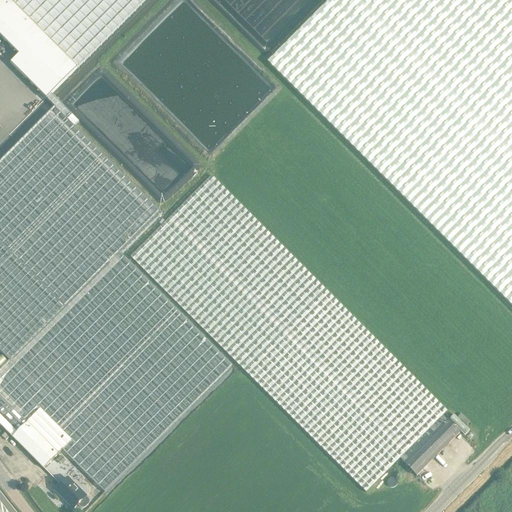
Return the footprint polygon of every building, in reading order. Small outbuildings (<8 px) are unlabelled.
[(79,122),(63,107),(51,95),(146,0),(0,0),(0,36),(18,55),(10,64),(55,108),(0,162),(0,351),(10,361),(0,370),(0,424),(13,438),(44,469),(58,455),(63,450),(105,493),(150,448),(232,367),(122,256),(163,215),(159,211),(74,127),(79,122)] [(511,0),(329,0),(267,63),(510,305),(511,306),(511,0)] [(366,493),(400,459),(443,417),(447,412),(212,177),(130,259),(366,493)] [(447,421),(443,417),(400,459),(404,463),(417,476),(459,434),(447,421)] [(86,497),(68,479),(55,491),(74,510),(78,505),(80,508),(82,509),(84,509),(86,508),(88,505),(89,503),(89,501),(88,500),(86,497)]
